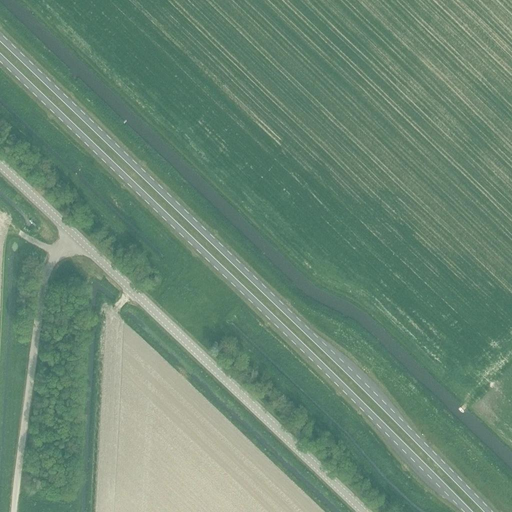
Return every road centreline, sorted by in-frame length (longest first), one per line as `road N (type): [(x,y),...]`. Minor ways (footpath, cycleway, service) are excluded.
road 1 (primary): [(487,511),(0,39)]
road 2 (primary): [(0,57),(468,511)]
road 3 (unclassified): [(362,511),(0,165)]
road 4 (track): [(73,235),(41,291),(13,511)]
road 5 (track): [(0,113),(164,270),(144,303)]
